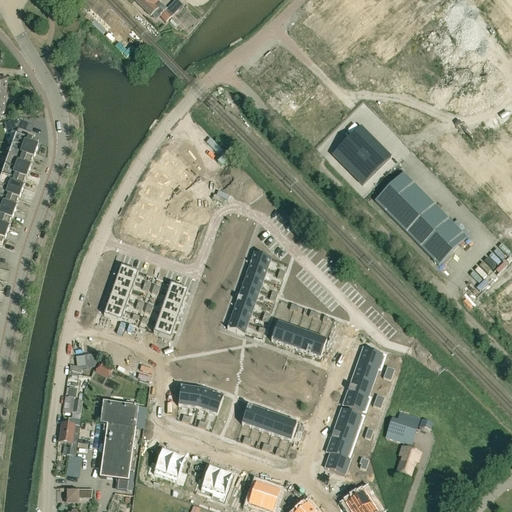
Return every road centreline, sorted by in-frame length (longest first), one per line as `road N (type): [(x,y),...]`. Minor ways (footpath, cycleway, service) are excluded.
road 1 (unclassified): [(511,362),(222,67)]
road 2 (residential): [(355,313),(260,219),(234,208),(216,217),(193,271),(100,240)]
road 3 (residential): [(306,486),(156,435),(166,361),(72,315)]
road 4 (tertiary): [(25,262),(60,158),(61,120),(5,7)]
road 5 (residential): [(46,511),(72,315)]
road 6 (residential): [(306,486),(306,462),(355,313)]
road 7 (unclassified): [(139,164),(222,67)]
